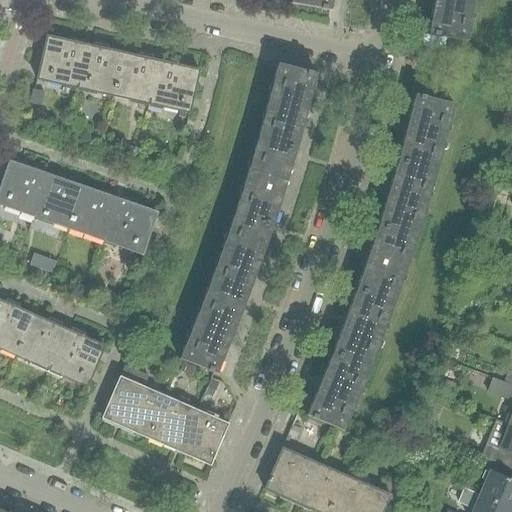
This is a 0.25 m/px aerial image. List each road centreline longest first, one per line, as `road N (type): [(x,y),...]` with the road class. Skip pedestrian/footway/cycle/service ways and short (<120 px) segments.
road 1 (residential): [(215,511),(316,279),(378,60)]
road 2 (residential): [(378,60),(108,0)]
